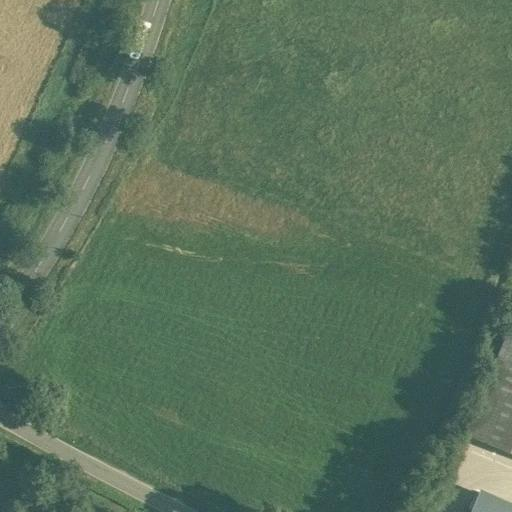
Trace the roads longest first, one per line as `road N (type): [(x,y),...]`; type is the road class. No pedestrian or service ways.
road 1 (secondary): [(0,322),(54,247),(142,60),(158,0)]
road 2 (tertiary): [(0,410),(77,462),(175,511)]
